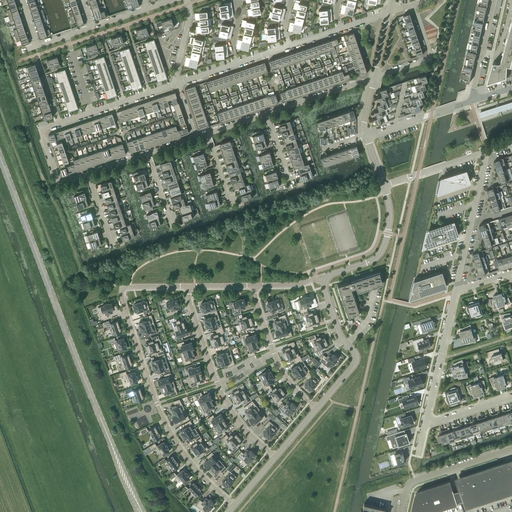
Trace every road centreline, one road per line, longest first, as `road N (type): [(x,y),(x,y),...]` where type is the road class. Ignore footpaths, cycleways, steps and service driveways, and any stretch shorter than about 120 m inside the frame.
road 1 (unknown): [(0,134),(149,511)]
road 2 (secondary): [(136,503),(0,155)]
road 3 (residential): [(234,505),(170,433),(122,300),(122,286),(188,287)]
road 4 (track): [(122,286),(87,292),(65,281),(0,105)]
road 5 (residential): [(188,287),(225,401),(275,456)]
road 6 (tertiary): [(325,281),(338,330),(356,359),(316,408)]
road 7 (residential): [(316,408),(277,363),(255,286)]
road 8 (unclassified): [(511,450),(407,484),(398,511)]
road 9 (residential): [(425,423),(456,289)]
road 10 (tertiary): [(383,185),(390,218),(381,252),(325,281)]
